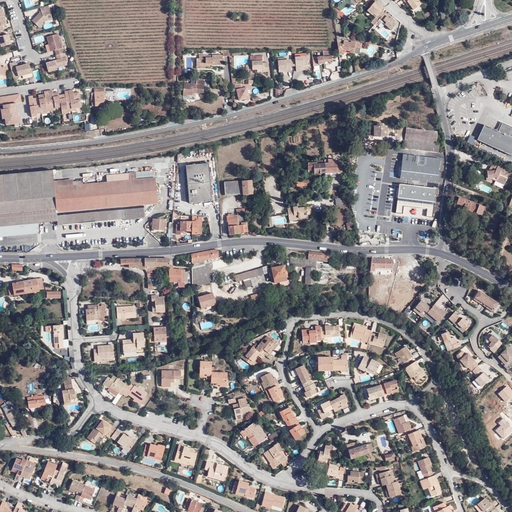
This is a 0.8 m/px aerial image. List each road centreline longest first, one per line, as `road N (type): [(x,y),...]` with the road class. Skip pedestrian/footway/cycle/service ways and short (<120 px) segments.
road 1 (unclassified): [(423,48),(385,68),(230,116),(0,151)]
road 2 (primary): [(69,256),(237,241),(442,252)]
road 3 (residential): [(320,435),(284,370),(295,326),(311,318),(343,314),(403,331),(434,373),(415,409)]
road 4 (unclassified): [(442,252),(451,146),(423,48)]
road 5 (residential): [(448,254),(443,284),(483,315),(474,338),(491,361)]
